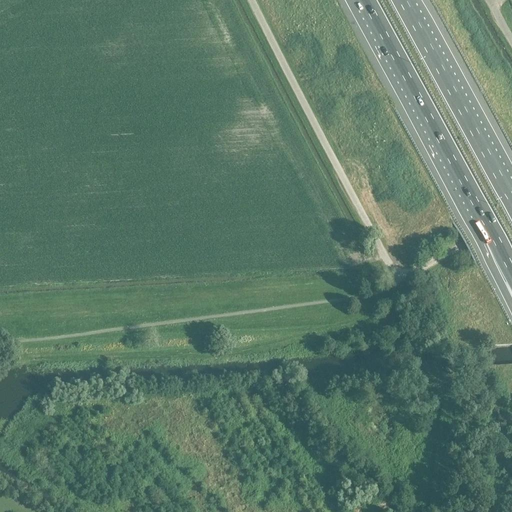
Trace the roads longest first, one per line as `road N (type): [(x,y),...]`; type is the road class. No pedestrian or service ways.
road 1 (unclassified): [(399,281),(251,0)]
road 2 (motorway): [(365,0),(495,239)]
road 3 (motorway): [(511,201),(401,0)]
road 4 (unclassified): [(399,281),(511,219)]
